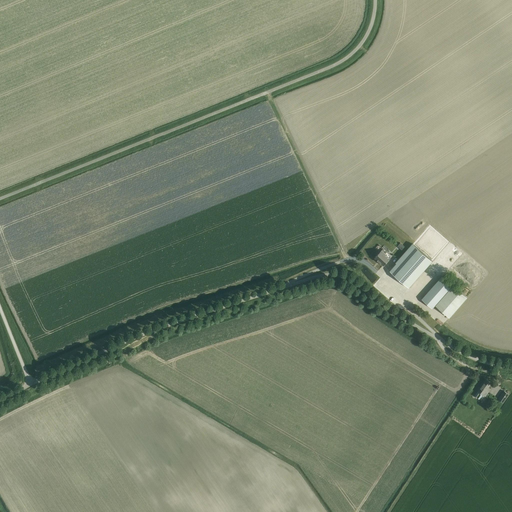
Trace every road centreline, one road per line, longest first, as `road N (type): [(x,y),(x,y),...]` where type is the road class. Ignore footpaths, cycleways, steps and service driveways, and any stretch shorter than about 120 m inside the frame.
road 1 (unclassified): [(0,198),(327,67),(357,47),(374,0)]
road 2 (unclassified): [(30,383),(178,320),(288,285)]
road 3 (unclassified): [(288,285),(341,275),(438,339)]
